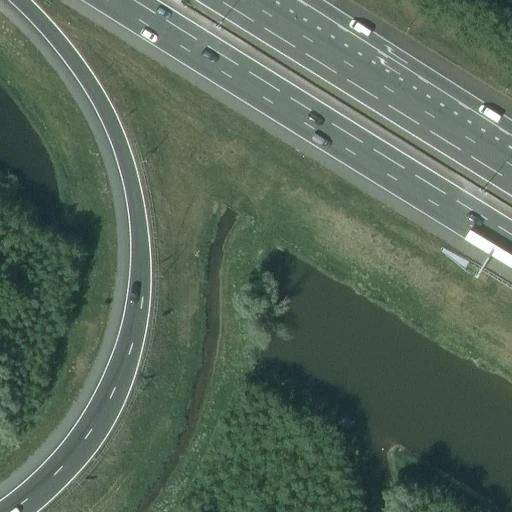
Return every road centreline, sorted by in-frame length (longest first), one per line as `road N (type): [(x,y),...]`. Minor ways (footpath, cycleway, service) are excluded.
road 1 (motorway): [(15,0),(57,43),(114,137),(130,183),(141,264),(122,376),(44,490),(14,511)]
road 2 (motorway): [(118,0),(511,243)]
road 3 (motorway): [(511,173),(228,0)]
